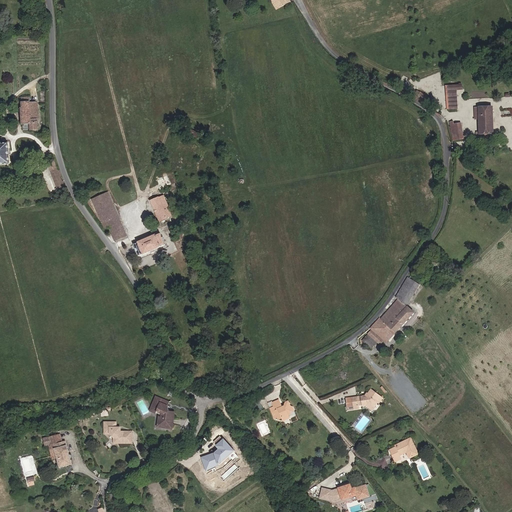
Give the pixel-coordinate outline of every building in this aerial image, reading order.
[(271,0),(272,1),(271,2),(276,10),(290,2),(288,0),(271,0)] [(408,87),(406,90),(417,96),(419,93),(410,87),(408,87)] [(427,105),(430,99),(422,95),(419,100),(427,105)] [(29,99),(22,99),(22,103),(22,110),(21,110),(23,131),(31,130),(31,131),(38,131),(37,122),(39,121),(37,103),(30,104),(29,99)] [(492,107),(479,108),(480,137),(486,137),(486,138),(493,138),(492,107)] [(462,136),(460,124),(451,125),(453,137),(462,136)] [(182,132),(205,142),(207,137),(185,127),(182,132)] [(0,165),(10,165),(8,144),(0,144),(0,165)] [(65,188),(59,172),(51,174),(58,191),(65,188)] [(156,180),(160,188),(166,186),(162,177),(156,180)] [(113,237),(114,241),(126,236),(108,193),(92,200),(104,230),(109,228),(113,237)] [(167,217),(172,215),(170,209),(163,196),(159,198),(158,197),(151,200),(160,222),(167,219),(167,217)] [(160,222),(162,226),(175,221),(172,215),(167,217),(167,219),(160,222)] [(157,235),(157,234),(138,242),(138,243),(134,245),(139,255),(144,253),(144,254),(165,245),(160,234),(157,235)] [(425,265),(418,272),(420,273),(427,267),(425,265)] [(395,298),(398,300),(405,306),(419,284),(409,278),(408,277),(395,298)] [(379,318),(370,328),(372,330),(383,340),(386,343),(413,313),(405,306),(398,300),(381,319),(379,318)] [(383,340),(372,330),(363,341),(371,348),(377,342),(379,344),(383,340)] [(382,399),(371,391),(367,395),(369,397),(367,399),(365,399),(365,398),(352,400),(353,411),(358,410),(357,407),(362,407),(362,408),(366,408),(371,411),(377,404),(378,405),(382,399)] [(160,400),(154,398),(148,411),(154,414),(156,410),(160,409),(163,410),(162,413),(164,414),(163,417),(160,417),(157,417),(156,423),(160,428),(166,429),(171,425),(172,413),(167,413),(164,408),(165,407),(158,404),(160,400)] [(279,400),(271,403),(273,407),(270,409),(274,419),(277,418),(278,420),(282,418),(283,421),(296,415),(293,407),(290,406),(289,404),(285,402),(284,406),(282,407),(279,400)] [(112,443),(122,443),(122,437),(126,437),(126,432),(118,432),(118,431),(115,428),(114,428),(114,423),(103,423),(103,434),(109,434),(112,437),(112,443)] [(59,435),(53,437),(55,445),(61,443),(59,435)] [(53,437),(42,440),(44,449),(47,448),(52,447),(55,460),(58,469),(70,466),(64,442),(61,443),(55,445),(53,437)] [(408,453),(411,458),(418,455),(410,439),(394,447),(394,449),(394,452),(389,455),(395,464),(401,461),(399,458),(406,455),(408,453)] [(52,447),(47,448),(51,461),(55,460),(52,447)] [(331,493),(321,491),(319,500),(333,504),(343,500),(346,502),(349,501),(348,499),(353,497),(355,503),(366,499),(363,488),(350,492),(348,485),(337,489),(337,491),(340,497),(332,500),(329,499),(331,493)] [(337,491),(331,493),(329,499),(332,500),(340,497),(337,491)]
